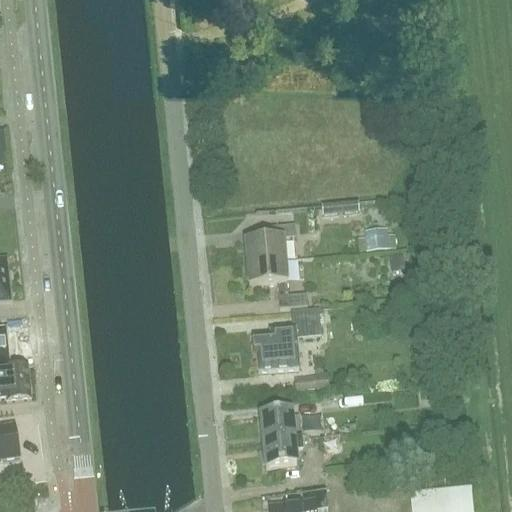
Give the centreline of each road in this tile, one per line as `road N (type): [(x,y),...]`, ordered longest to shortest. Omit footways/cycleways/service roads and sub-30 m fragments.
road 1 (tertiary): [(86,511),(33,0)]
road 2 (unclassified): [(213,511),(161,0)]
